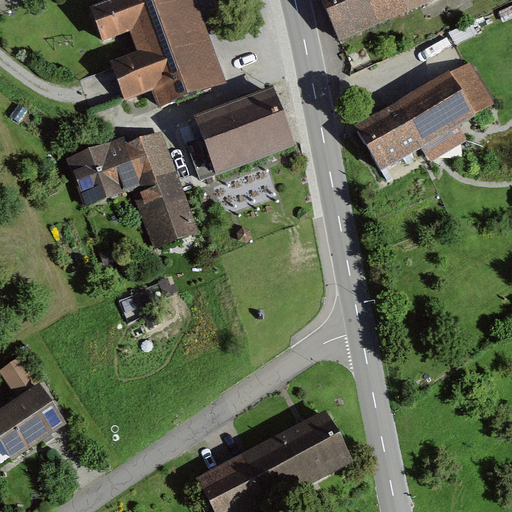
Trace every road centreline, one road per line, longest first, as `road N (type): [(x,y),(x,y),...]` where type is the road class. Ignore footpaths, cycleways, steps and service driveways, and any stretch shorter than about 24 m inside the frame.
road 1 (tertiary): [(295,0),(361,331)]
road 2 (residential): [(361,331),(295,361),(78,511)]
road 3 (tertiary): [(361,331),(398,511)]
